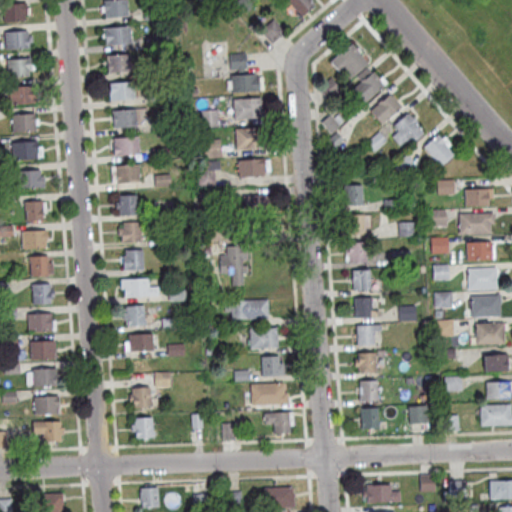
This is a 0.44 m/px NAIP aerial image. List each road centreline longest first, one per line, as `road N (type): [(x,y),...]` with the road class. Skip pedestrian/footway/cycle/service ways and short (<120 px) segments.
road 1 (residential): [(326,511),(293,65),(358,0)]
road 2 (residential): [(100,511),(61,0)]
road 3 (residential): [(511,450),(0,466)]
road 4 (residential): [(511,155),(378,0)]
